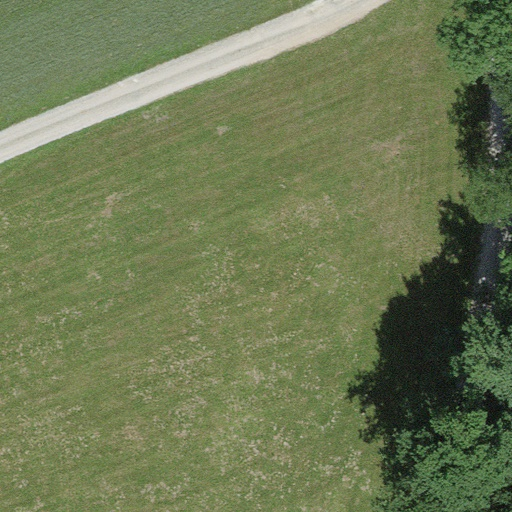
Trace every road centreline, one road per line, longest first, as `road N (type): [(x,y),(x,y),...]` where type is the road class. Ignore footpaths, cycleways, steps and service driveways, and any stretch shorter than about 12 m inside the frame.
road 1 (track): [(439,511),(501,265),(511,96)]
road 2 (track): [(357,0),(0,150)]
